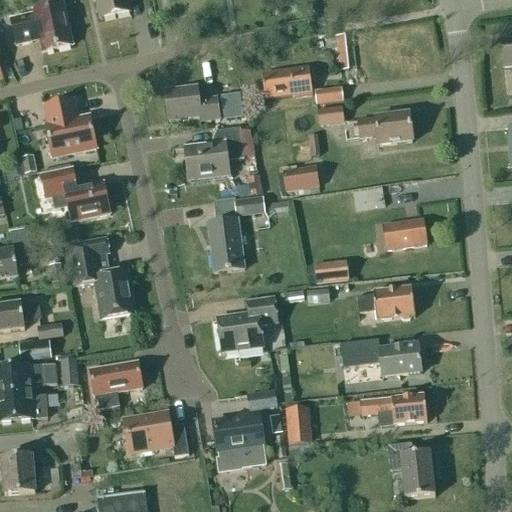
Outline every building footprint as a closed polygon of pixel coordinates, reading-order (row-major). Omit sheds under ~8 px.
[(95,0),(100,21),(129,14),(126,0),(95,0)] [(34,16),(10,21),(16,48),(32,44),(39,43),(42,54),(73,48),(63,6),(33,13),(34,16)] [(336,38),(330,39),(334,73),(340,72),(348,71),(344,37),(336,38)] [(511,41),(501,42),(504,70),(511,69),(511,41)] [(293,100),(312,98),(308,70),(275,74),(275,76),(261,78),(264,100),(293,96),(293,100)] [(165,94),(169,124),(200,120),(201,125),(220,123),(217,100),(200,102),(199,89),(165,94)] [(318,108),(344,105),(342,91),(316,94),(318,108)] [(222,99),(225,122),(243,120),(241,105),(240,105),(239,96),(222,99)] [(77,121),(73,103),(44,109),(48,127),(45,128),(52,161),(96,151),(89,119),(77,121)] [(319,131),(344,128),(342,110),(317,113),(319,131)] [(377,149),(412,144),(409,116),(375,120),(375,122),(358,124),(360,141),(376,139),(377,149)] [(21,120),(13,122),(15,133),(23,132),(21,120)] [(185,149),(189,185),(228,180),(227,165),(242,163),(239,134),(217,136),(218,145),(185,149)] [(240,135),(242,159),(254,158),(249,134),(240,135)] [(308,139),(311,160),(321,158),(318,137),(308,139)] [(32,159),(22,161),(25,177),(35,175),(32,159)] [(15,179),(22,177),(20,169),(13,171),(15,179)] [(316,169),(282,175),(286,196),(300,194),(301,202),(316,199),(315,192),(319,191),(316,169)] [(71,225),(110,217),(103,186),(76,191),(72,172),(41,178),(46,202),(52,201),(55,212),(67,210),(71,225)] [(262,197),(259,179),(246,182),(247,187),(234,189),(237,202),(262,197)] [(207,226),(214,276),(245,272),(238,222),(237,222),(237,218),(264,215),(262,201),(235,205),(235,201),(213,204),(216,225),(207,226)] [(386,253),(426,247),(423,223),(382,229),(386,253)] [(78,232),(63,235),(65,246),(80,243),(78,232)] [(16,268),(31,266),(26,235),(8,238),(11,255),(0,256),(0,283),(18,281),(16,268)] [(100,323),(135,317),(132,297),(128,297),(124,274),(100,279),(97,260),(109,257),(106,241),(65,248),(72,290),(93,286),(100,323)] [(50,286),(64,284),(61,266),(48,268),(50,286)] [(347,266),(314,269),(316,289),(328,288),(348,286),(349,285),(347,266)] [(376,324),(414,319),(411,291),(373,295),(373,297),(357,299),(359,315),(375,313),(376,324)] [(308,309),(329,306),(328,293),(306,295),(308,309)] [(303,295),(283,297),(284,307),(304,304),(303,295)] [(259,329),(276,327),(274,303),(246,306),(247,320),(235,321),(235,319),(216,322),(220,355),(262,350),(259,329)] [(24,324),(41,322),(39,308),(22,310),(21,306),(0,308),(0,335),(25,332),(24,324)] [(39,343),(63,340),(61,326),(36,329),(39,343)] [(355,346),(340,347),(343,371),(379,366),(381,380),(421,375),(418,348),(378,353),(377,343),(355,346)] [(48,345),(32,346),(34,363),(50,361),(48,345)] [(62,390),(79,388),(76,361),(76,362),(61,363),(59,363),(62,390)] [(142,391),(137,365),(89,373),(96,413),(119,409),(116,396),(142,391)] [(55,368),(43,369),(43,368),(33,369),(34,375),(29,375),(28,368),(0,370),(0,398),(31,396),(31,389),(45,388),(45,387),(57,386),(55,368)] [(268,394),(246,397),(249,415),(271,411),(277,410),(274,393),(268,394)] [(31,396),(0,398),(0,425),(48,421),(46,399),(32,400),(31,396)] [(424,398),(360,405),(363,431),(379,430),(393,429),(393,428),(427,425),(424,398)] [(309,409),(285,412),(288,448),(312,446),(309,409)] [(170,430),(167,416),(123,424),(128,456),(172,449),(174,460),(188,458),(183,428),(170,430)] [(282,435),(279,417),(269,419),(272,436),(282,435)] [(266,469),(263,450),(259,418),(240,421),(241,423),(213,426),(218,456),(219,461),(218,461),(220,477),(242,474),(242,472),(266,469)] [(283,438),(276,439),(279,461),(286,460),(283,438)] [(403,502),(434,499),(430,455),(411,457),(410,447),(387,449),(389,474),(400,473),(403,502)] [(16,460),(2,461),(4,498),(34,495),(33,480),(42,479),(42,468),(40,452),(16,454),(16,460)] [(288,466),(278,467),(282,494),(291,492),(288,466)] [(81,480),(80,467),(71,468),(73,481),(81,480)] [(59,472),(51,472),(52,485),(60,484),(59,472)] [(145,511),(144,496),(97,502),(97,511),(145,511)]
